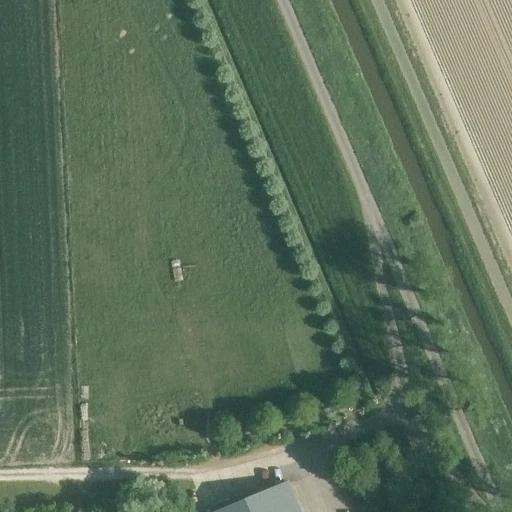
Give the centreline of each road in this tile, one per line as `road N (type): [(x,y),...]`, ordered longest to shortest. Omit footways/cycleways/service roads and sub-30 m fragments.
road 1 (unclassified): [(497,511),(280,0)]
road 2 (track): [(192,475),(0,479)]
